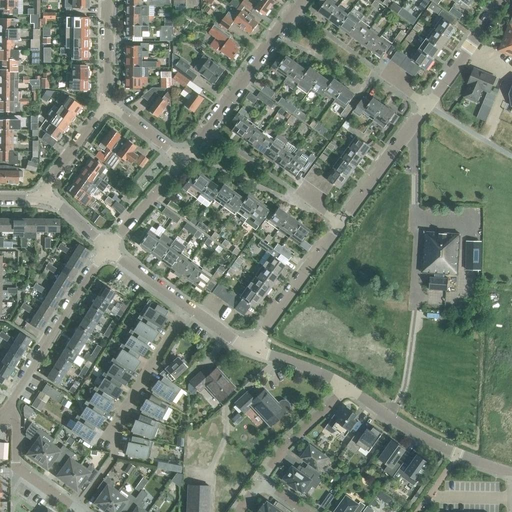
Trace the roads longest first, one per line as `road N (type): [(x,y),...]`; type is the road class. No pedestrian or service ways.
road 1 (residential): [(180,159),(302,0)]
road 2 (residential): [(1,417),(106,250)]
road 3 (unclassified): [(511,473),(448,452),(349,390)]
road 4 (residential): [(104,440),(186,307)]
road 5 (residential): [(248,346),(338,223)]
road 6 (residential): [(338,223),(425,105)]
road 7 (residential): [(75,511),(16,466),(14,420),(1,417)]
road 8 (residential): [(425,105),(499,0)]
road 9 (residential): [(263,479),(291,440),(349,390)]
